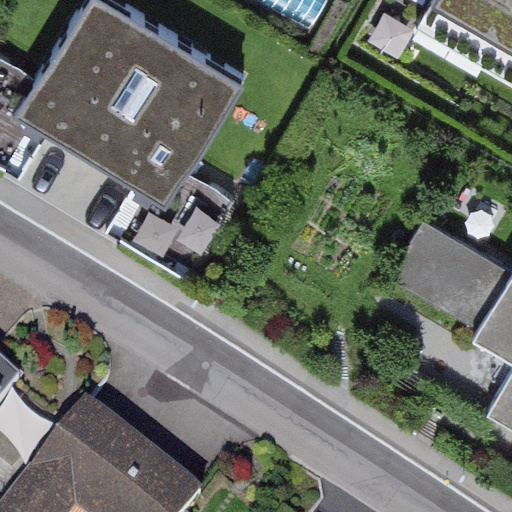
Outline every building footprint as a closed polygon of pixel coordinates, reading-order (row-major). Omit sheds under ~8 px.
[(94,0),(21,119),(96,165),(175,37),(114,0),(94,0)] [(511,0),(437,0),(419,32),(511,85),(511,0)] [(96,165),(168,209),(247,82),(175,37),(96,165)] [(194,266),(237,194),(206,176),(177,224),(173,222),(159,245),(194,266)] [(508,260),(426,213),(389,277),(471,324),(508,260)] [(511,264),(473,334),(511,356),(511,362),(486,407),(511,421),(511,264)] [(0,423),(24,391),(0,374),(0,423)] [(205,511),(211,505),(84,410),(6,511),(205,511)]
